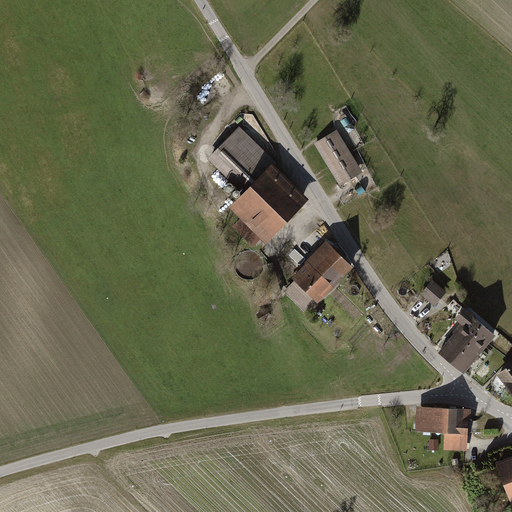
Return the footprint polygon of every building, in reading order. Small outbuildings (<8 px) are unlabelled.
[(212,80),(221,96),(232,90),(224,74),(212,80)] [(244,192),(228,209),(265,243),(306,200),(234,133),(209,159),(244,192)] [(333,135),(315,147),(339,184),(358,172),(333,135)] [(323,246),(281,289),(304,312),(347,269),(323,246)] [(432,283),(420,296),(431,306),(443,294),(432,283)] [(462,323),(439,350),(462,370),(492,334),(463,310),(456,318),(462,323)] [(511,362),(496,374),(511,395),(511,362)] [(467,410),(420,408),(420,430),(446,431),(445,447),(465,448),(467,410)] [(511,459),(496,466),(510,503),(511,502),(511,459)]
